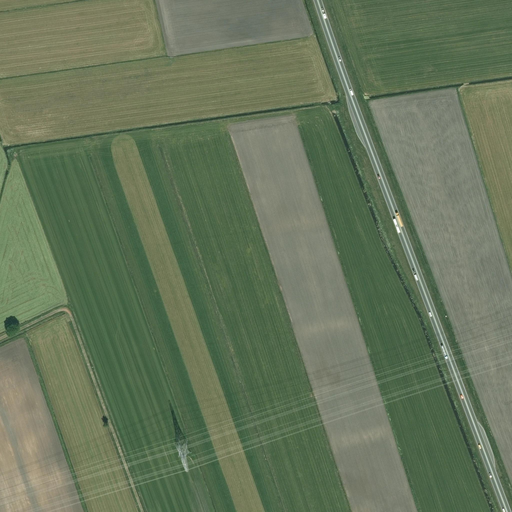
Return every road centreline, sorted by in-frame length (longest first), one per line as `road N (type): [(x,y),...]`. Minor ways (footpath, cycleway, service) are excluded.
road 1 (trunk): [(506,511),(317,0)]
road 2 (track): [(142,511),(68,310),(0,338)]
road 3 (unknown): [(354,104),(378,197),(425,294)]
